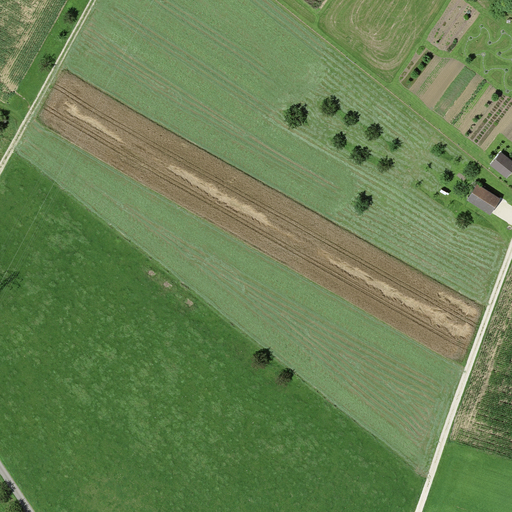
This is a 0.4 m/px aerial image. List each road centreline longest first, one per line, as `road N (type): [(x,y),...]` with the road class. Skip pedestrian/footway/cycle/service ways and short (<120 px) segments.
road 1 (track): [(511,251),(417,511)]
road 2 (track): [(93,0),(0,169)]
